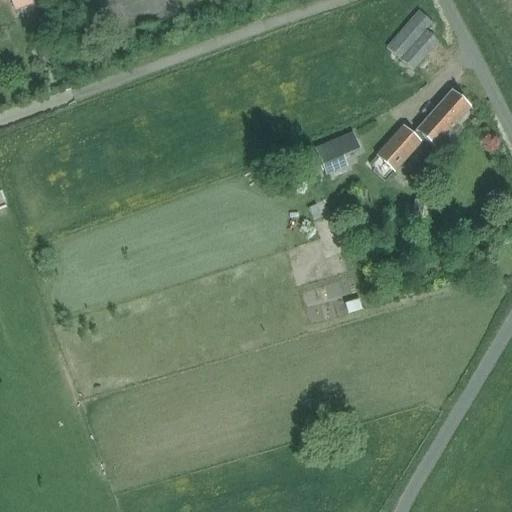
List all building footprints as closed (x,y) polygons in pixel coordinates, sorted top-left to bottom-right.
[(431,24),(418,12),(385,49),(411,72),(437,42),(424,31),(431,24)] [(434,147),(470,108),(452,92),(416,132),(413,136),(421,143),(425,139),(434,147)] [(421,143),(413,136),(403,127),(376,157),(394,173),(421,143)] [(359,151),(352,134),(315,149),(325,175),(346,167),(342,158),(359,151)] [(427,216),(418,200),(411,204),(419,220),(427,216)]
